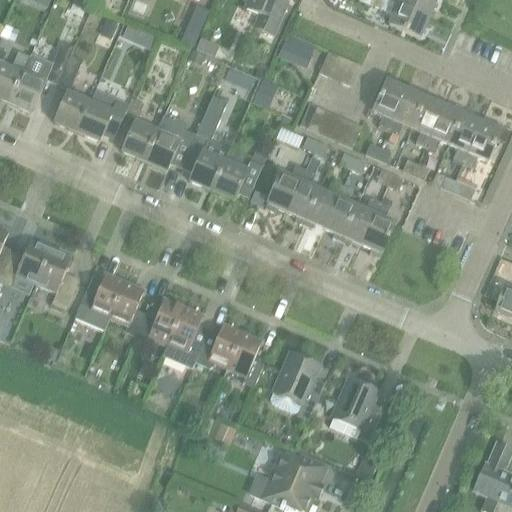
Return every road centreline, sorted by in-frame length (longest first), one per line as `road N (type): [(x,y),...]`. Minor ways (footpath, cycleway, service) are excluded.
road 1 (residential): [(448,335),(0,142)]
road 2 (residential): [(511,99),(315,16)]
road 3 (residential): [(421,511),(489,355)]
road 4 (residential): [(448,335),(511,188)]
